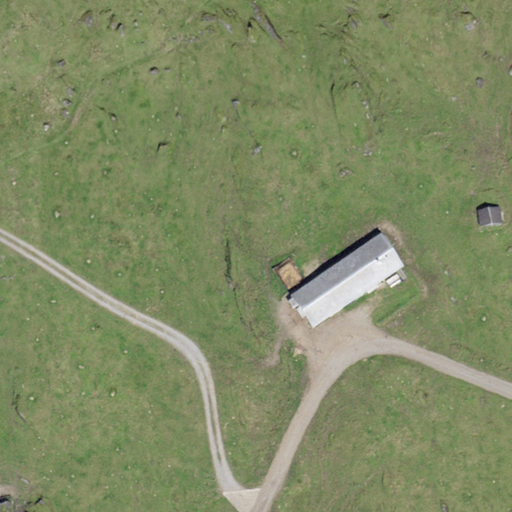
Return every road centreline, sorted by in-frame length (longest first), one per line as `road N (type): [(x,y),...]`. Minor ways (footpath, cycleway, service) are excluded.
road 1 (track): [(253,511),(228,488),(205,379),(190,351),(0,235)]
road 2 (track): [(257,511),(314,385),(367,337),(511,394)]
